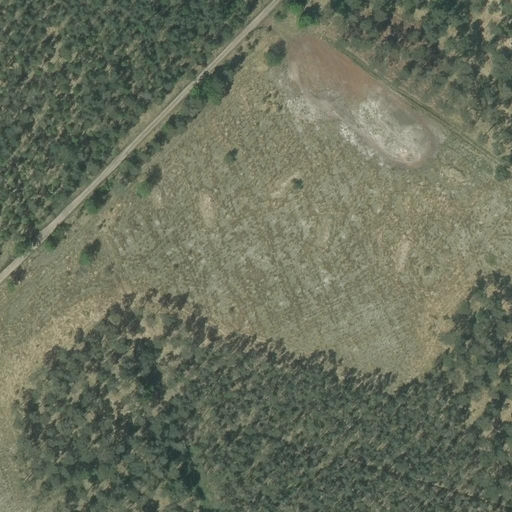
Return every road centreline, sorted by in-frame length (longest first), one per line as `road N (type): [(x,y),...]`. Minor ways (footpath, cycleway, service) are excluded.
road 1 (track): [(0,279),(281,0)]
road 2 (track): [(464,0),(511,115)]
